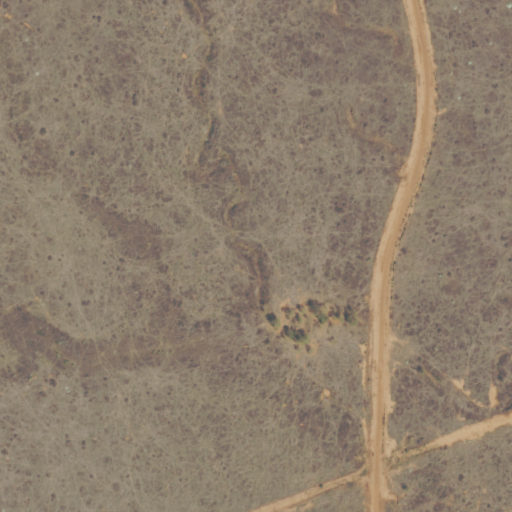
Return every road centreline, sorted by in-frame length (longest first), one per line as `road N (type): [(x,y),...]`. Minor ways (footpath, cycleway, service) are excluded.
road 1 (track): [(409,0),(421,37),(412,164),(373,303),(376,511)]
road 2 (track): [(262,511),(376,468)]
